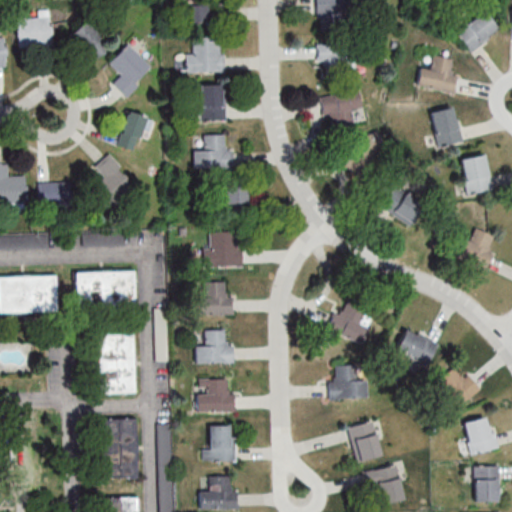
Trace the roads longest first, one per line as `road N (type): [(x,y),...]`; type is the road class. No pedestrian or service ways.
road 1 (residential): [(511,351),(461,302),(362,254),(301,188),(277,133),(269,0)]
road 2 (residential): [(281,450),(283,284),(294,258),(328,221)]
road 3 (residential): [(2,116),(56,135),(71,127),(75,111),(56,91),(39,92),(2,116)]
road 4 (residential): [(281,450),(320,486),(310,511),(285,504),(281,450)]
